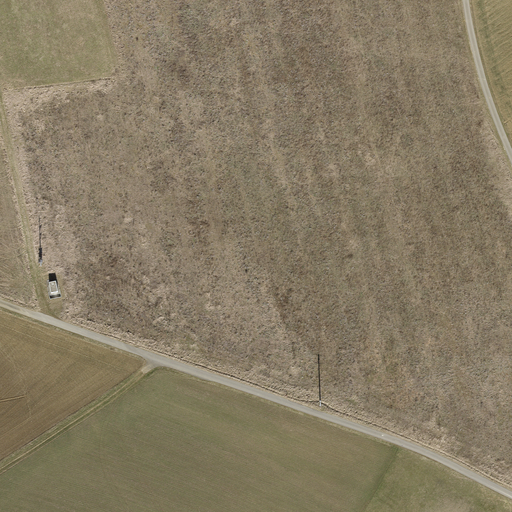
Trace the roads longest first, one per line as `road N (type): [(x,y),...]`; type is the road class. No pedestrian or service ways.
road 1 (track): [(53,321),(0,92)]
road 2 (track): [(0,463),(167,361)]
